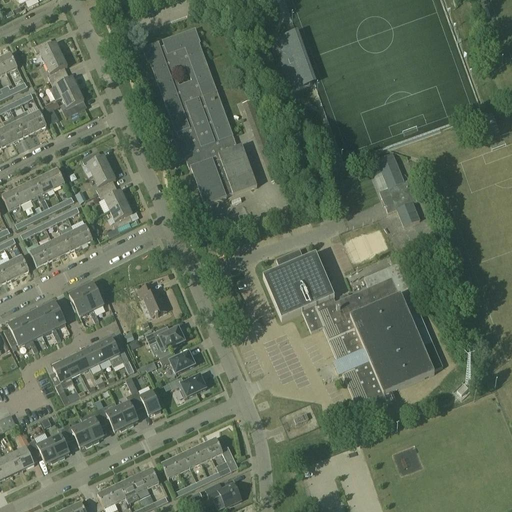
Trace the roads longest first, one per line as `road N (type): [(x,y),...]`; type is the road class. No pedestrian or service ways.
road 1 (residential): [(10,511),(244,402)]
road 2 (unclassified): [(244,402),(171,227)]
road 3 (residential): [(121,118),(0,177)]
road 4 (residential): [(0,413),(38,395),(27,371),(82,344)]
road 5 (residential): [(55,284),(171,227)]
road 6 (unclassified): [(121,118),(73,1)]
